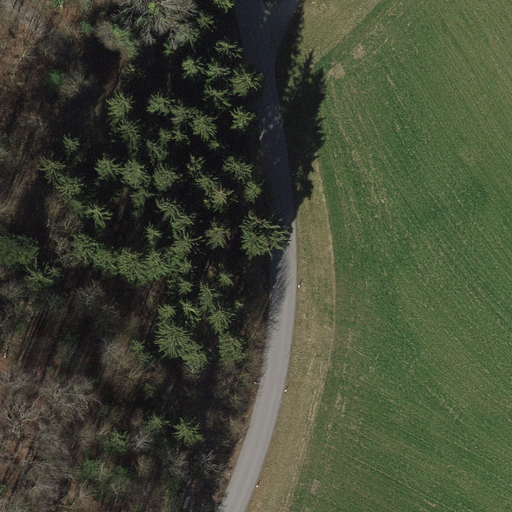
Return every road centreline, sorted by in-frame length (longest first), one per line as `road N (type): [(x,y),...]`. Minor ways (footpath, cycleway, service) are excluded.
road 1 (track): [(192,511),(141,258),(100,106),(59,41),(5,0)]
road 2 (tertiary): [(246,0),(272,127),(285,277),(268,405),(230,511)]
road 3 (track): [(98,511),(0,441)]
